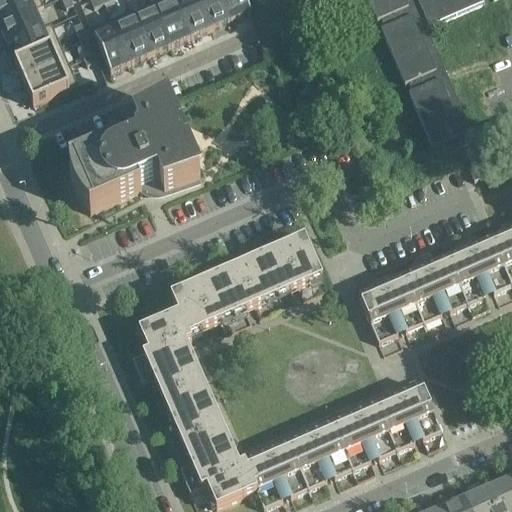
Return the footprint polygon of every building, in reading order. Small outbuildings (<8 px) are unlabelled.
[(25,0),(0,0),(0,14),(27,2),(25,0)] [(68,0),(60,0),(64,10),(72,6),(68,0)] [(107,4),(105,5),(108,12),(119,8),(116,0),(107,4)] [(241,0),(219,0),(218,1),(234,36),(254,27),(241,0)] [(511,120),(472,138),(426,32),(429,31),(429,32),(430,31),(483,8),(484,8),(482,4),(491,0),(493,4),(494,4),(494,3),(500,0),(366,0),(378,25),(381,24),(385,33),(381,34),(381,35),(382,35),(405,88),(404,88),(405,89),(409,88),(412,96),(409,98),(409,99),(410,99),(433,152),(432,152),(432,153),(436,151),(441,161),(475,146),(478,154),(478,155),(511,139),(511,120)] [(218,1),(199,9),(214,45),(234,36),(218,1)] [(27,2),(0,14),(0,36),(35,21),(27,2)] [(105,5),(94,10),(97,17),(108,12),(105,5)] [(72,6),(64,10),(69,20),(76,17),(72,6)] [(199,9),(179,18),(194,53),(214,45),(199,9)] [(179,18),(159,27),(175,62),(194,53),(179,18)] [(35,21),(0,36),(0,39),(8,58),(44,42),(35,21)] [(159,27),(139,35),(155,71),(175,62),(159,27)] [(84,35),(77,38),(82,49),(89,46),(84,35)] [(139,35),(120,44),(135,79),(155,71),(139,35)] [(44,42),(8,58),(17,78),(53,62),(44,42)] [(120,44),(100,52),(115,88),(135,79),(120,44)] [(89,46),(82,49),(86,60),(94,57),(89,46)] [(53,62),(17,78),(25,97),(61,82),(53,62)] [(98,66),(87,71),(90,78),(101,73),(98,66)] [(61,82),(25,97),(34,117),(70,101),(61,82)] [(94,215),(90,216),(90,218),(141,196),(139,191),(153,185),(153,186),(159,184),(165,195),(164,196),(164,197),(200,185),(192,166),(190,156),(187,147),(182,138),(176,130),(176,129),(168,111),(134,129),(135,131),(136,130),(141,142),(135,145),(138,151),(124,157),(120,147),(69,170),(70,171),(74,169),(94,215)] [(468,171),(474,186),(485,181),(479,167),(468,171)] [(492,246),(511,291),(511,229),(511,226),(500,231),(504,240),(492,246)] [(448,265),(468,311),(511,291),(492,246),(480,251),(476,241),(455,250),(460,260),(448,265)] [(322,284),(305,243),(260,263),(277,303),(322,284)] [(404,284),(424,330),(468,311),(448,265),(436,270),(432,260),(411,269),(416,279),(404,284)] [(260,263),(216,281),(234,322),(277,303),(260,263)] [(359,303),(379,349),(424,330),(404,284),(392,289),(388,279),(367,288),(372,298),(359,303)] [(216,281),(171,301),(179,319),(189,342),(190,341),(201,336),(202,337),(202,336),(234,322),(216,281)] [(132,365),(143,389),(154,384),(194,367),(186,349),(192,346),(190,341),(189,342),(179,319),(139,336),(149,358),(132,365)] [(194,367),(154,384),(172,427),(213,410),(194,367)] [(442,438),(422,392),(409,397),(405,388),(384,397),(388,406),(377,411),(397,457),(442,438)] [(397,457),(377,411),(365,416),(361,407),(340,416),(344,425),(333,430),(352,476),(397,457)] [(172,427),(191,470),(232,453),(213,410),(172,427)] [(352,476),(333,430),(321,435),(317,426),(296,435),(300,444),(289,449),(309,495),(352,476)] [(270,511),(309,495),(289,449),(277,454),(273,445),(252,454),(256,464),(244,469),(256,497),(262,511),(270,511)] [(220,511),(256,497),(244,469),(240,471),(232,453),(191,470),(180,475),(191,499),(207,492),(215,511),(220,511)] [(509,485),(487,495),(494,511),(511,511),(511,489),(509,482),(508,483),(509,485)] [(464,502),(463,502),(467,511),(494,511),(487,495),(465,504),(464,502)] [(464,505),(447,511),(467,511),(463,502),(464,505)]
